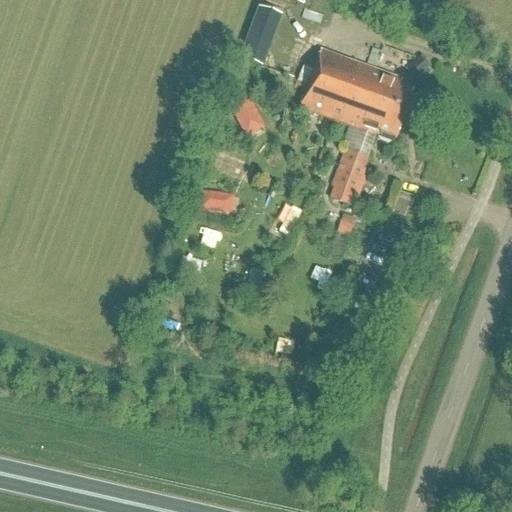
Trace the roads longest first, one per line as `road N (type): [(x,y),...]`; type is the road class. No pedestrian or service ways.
road 1 (tertiary): [(415,511),(511,240)]
road 2 (trunk): [(162,511),(0,475)]
